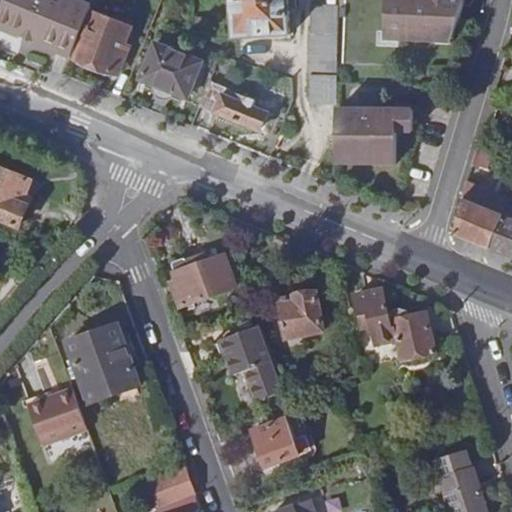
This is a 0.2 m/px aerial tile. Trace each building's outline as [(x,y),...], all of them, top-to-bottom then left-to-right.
[(8,0),(0,21),(0,26),(61,51),(81,1),(79,0),(8,0)] [(291,0),(236,0),(239,38),(293,34),(291,0)] [(388,40),(390,0),(346,0),(342,63),(448,68),(454,44),(441,44),(388,40)] [(390,0),(388,40),(441,44),(441,38),(456,39),(467,4),(467,0),(390,0)] [(338,103),(339,83),(339,77),(339,64),(339,50),(340,35),(340,7),(326,7),(314,6),(313,34),(311,34),(311,49),(310,62),(310,75),(312,75),(311,103),(325,103),(338,103)] [(88,23),(83,36),(87,38),(79,57),(115,72),(134,26),(98,11),(92,25),(88,23)] [(201,15),(198,29),(208,32),(216,29),(218,18),(201,15)] [(189,97),(204,63),(158,43),(144,79),(189,97)] [(212,82),(202,108),(261,133),(269,113),(256,107),(258,101),(212,82)] [(338,108),(338,114),(396,116),(396,109),(338,108)] [(396,116),(396,133),(414,133),(414,109),(396,109),(396,116)] [(337,156),(396,157),(396,133),(396,116),(338,114),(337,156)] [(337,156),(337,163),(396,165),(396,157),(337,156)] [(34,179),(0,164),(0,215),(21,225),(30,204),(24,201),(34,179)] [(477,188),(468,184),(464,196),(460,236),(492,249),(505,216),(494,212),(498,202),(475,192),(477,188)] [(508,206),(498,202),(494,212),(505,216),(508,206)] [(511,219),(505,216),(492,249),(511,257),(511,219)] [(168,283),(178,308),(238,289),(226,255),(211,260),(208,253),(186,260),(188,267),(172,273),(174,281),(168,283)] [(394,326),(386,288),(358,295),(365,324),(374,321),(377,330),(394,326)] [(285,307),(290,340),(326,333),(320,294),(299,296),(300,304),(285,307)] [(431,312),(398,319),(407,358),(439,351),(431,312)] [(118,324),(70,341),(91,405),(141,387),(118,324)] [(240,329),(242,336),(256,332),(253,324),(240,329)] [(258,405),(287,396),(264,329),(256,332),(242,336),(223,343),(236,378),(247,374),(258,405)] [(75,389),(29,406),(44,448),(90,430),(75,389)] [(292,419),(257,430),(270,469),(306,457),(292,419)] [(440,462),(446,481),(475,472),(470,453),(440,462)] [(197,492),(188,467),(153,480),(162,505),(197,492)] [(489,511),(477,472),(475,472),(445,482),(454,511),(489,511)] [(162,505),(160,506),(162,511),(184,511),(203,505),(197,492),(162,505)] [(315,511),(311,501),(277,511),(315,511)]
